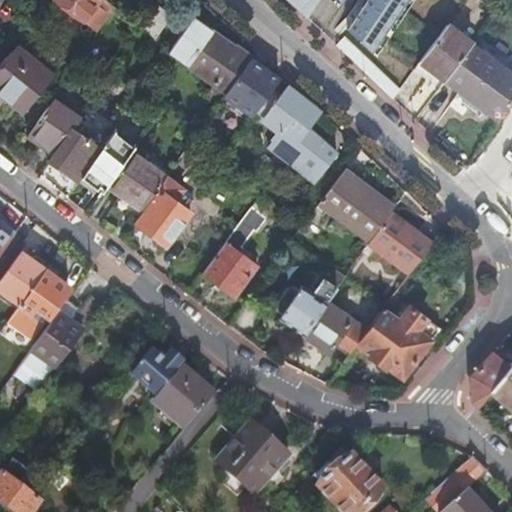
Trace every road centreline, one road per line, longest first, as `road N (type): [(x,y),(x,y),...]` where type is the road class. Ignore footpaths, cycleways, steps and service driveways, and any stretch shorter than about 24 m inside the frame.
road 1 (residential): [(0,174),(245,371),(357,420),(432,417)]
road 2 (residential): [(242,0),(455,197),(505,251),(511,273)]
road 3 (residential): [(511,286),(437,394),(432,417)]
